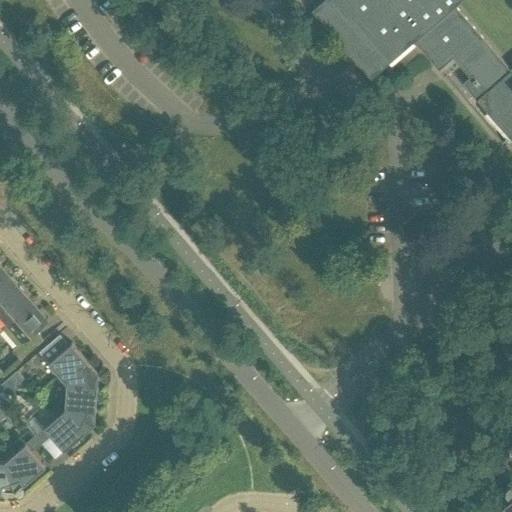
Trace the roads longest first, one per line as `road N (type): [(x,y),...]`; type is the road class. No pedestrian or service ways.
road 1 (residential): [(361,511),(0,105)]
road 2 (residential): [(0,227),(122,369),(126,400),(117,433),(63,484),(14,511)]
